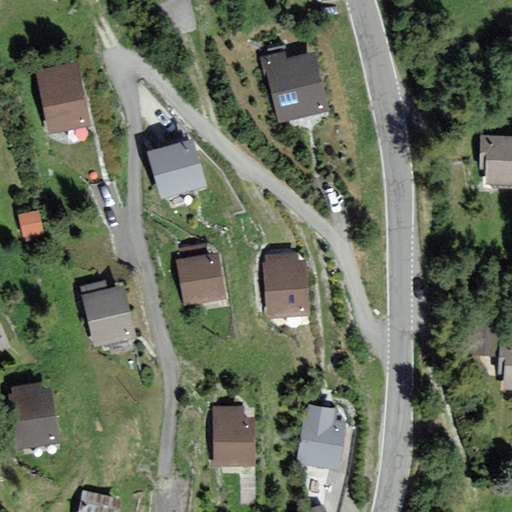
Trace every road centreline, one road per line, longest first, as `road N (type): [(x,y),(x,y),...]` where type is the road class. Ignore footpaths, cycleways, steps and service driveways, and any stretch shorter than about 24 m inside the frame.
road 1 (unclassified): [(384,511),(401,245),(394,158),(360,0)]
road 2 (track): [(165,511),(176,410),(139,241),(135,107)]
